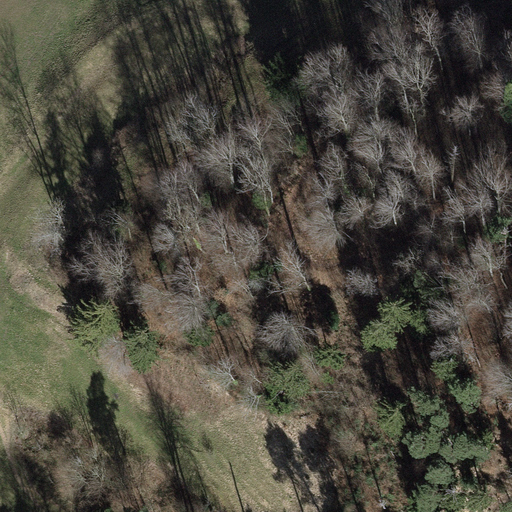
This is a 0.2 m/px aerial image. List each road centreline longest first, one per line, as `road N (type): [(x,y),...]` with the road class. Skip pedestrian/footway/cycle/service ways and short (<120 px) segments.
road 1 (track): [(511,191),(364,262),(316,259),(292,229),(297,203),(343,130),(385,81),(456,25),(463,0)]
road 2 (track): [(223,0),(171,13),(108,53),(0,196)]
